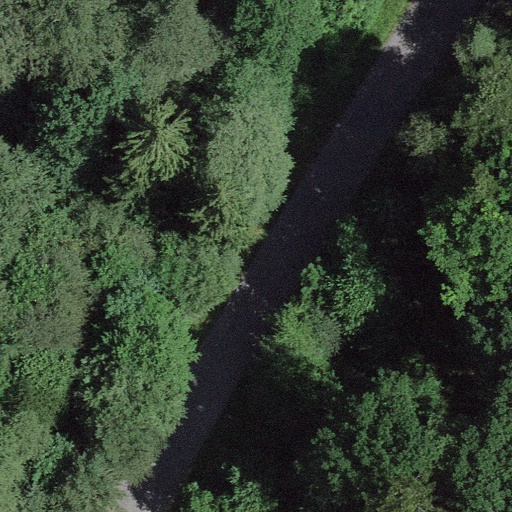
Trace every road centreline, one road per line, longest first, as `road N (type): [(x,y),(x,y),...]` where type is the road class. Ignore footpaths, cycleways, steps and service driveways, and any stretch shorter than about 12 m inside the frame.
road 1 (unclassified): [(454,0),(129,511)]
road 2 (track): [(270,0),(135,246),(5,511)]
